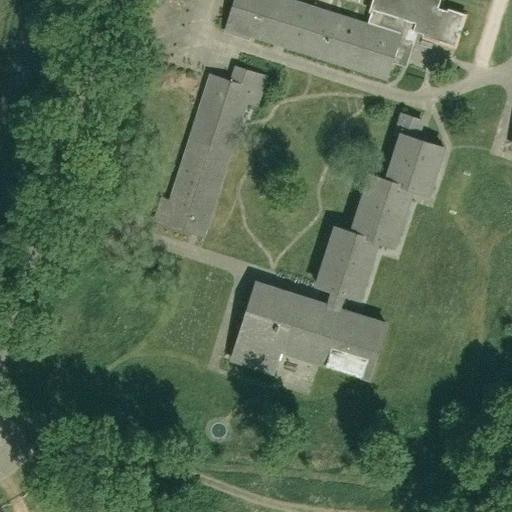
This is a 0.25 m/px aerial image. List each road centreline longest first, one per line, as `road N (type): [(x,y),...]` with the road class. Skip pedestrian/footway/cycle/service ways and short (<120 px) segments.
road 1 (unclassified): [(0,359),(114,0)]
road 2 (track): [(0,446),(141,464),(295,511)]
